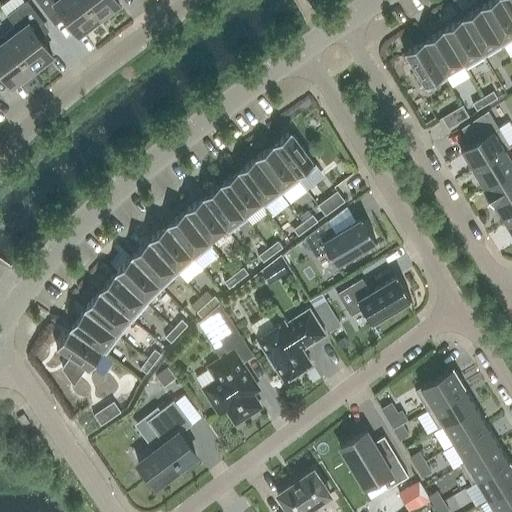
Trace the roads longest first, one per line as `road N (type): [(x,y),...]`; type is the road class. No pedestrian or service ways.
road 1 (unclassified): [(297,54),(145,169),(17,294)]
road 2 (residential): [(459,308),(193,511)]
road 3 (residential): [(504,296),(343,23)]
road 4 (residential): [(297,54),(459,308)]
road 5 (residential): [(0,157),(194,0)]
road 6 (residential): [(115,511),(0,365)]
